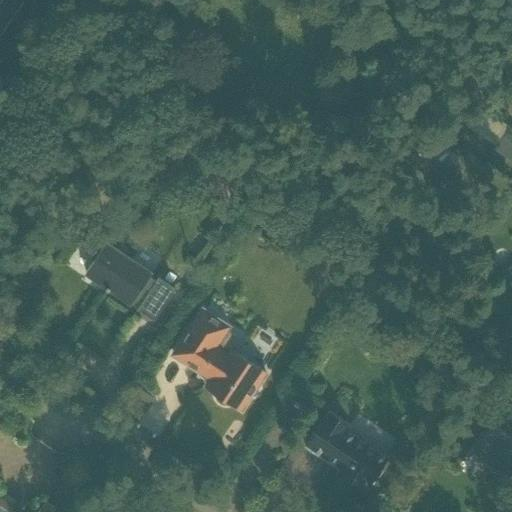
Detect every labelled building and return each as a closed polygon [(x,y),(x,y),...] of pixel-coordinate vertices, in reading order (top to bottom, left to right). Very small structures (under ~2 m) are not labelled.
[(229,92),(277,30),(241,2),(193,65),(229,92)] [(72,262),(132,304),(155,271),(95,230),(72,262)] [(205,387),(243,411),(267,372),(220,343),(231,327),(205,311),(175,359),(209,380),(205,387)] [(342,476),(373,496),(403,447),(331,402),(305,443),(346,469),(342,476)] [(511,419),(499,410),(485,431),(498,440),(485,459),(504,472),(511,460),(511,419)] [(0,511),(60,511),(62,509),(37,493),(24,511),(19,511),(0,498),(0,511)]
